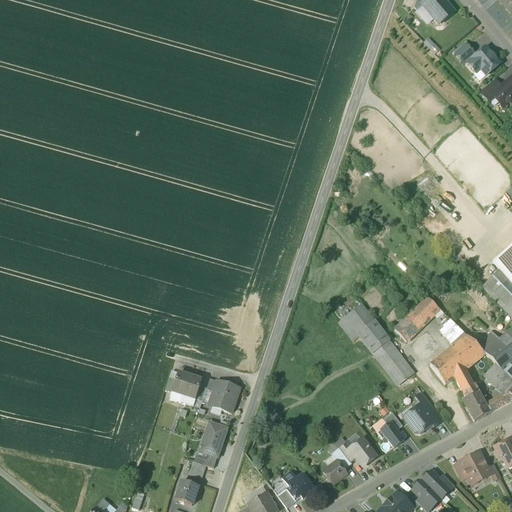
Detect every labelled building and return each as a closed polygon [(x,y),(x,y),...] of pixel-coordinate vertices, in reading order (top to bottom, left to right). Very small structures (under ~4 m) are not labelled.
[(428,0),(418,0),(417,1),(413,10),(417,13),(422,9),(422,8),(430,1),(428,0)] [(453,14),(441,0),(430,0),(430,1),(422,8),(422,9),(438,27),(453,14)] [(511,0),(499,0),(498,1),(504,8),(505,8),(511,16),(511,0)] [(465,47),(454,56),(463,66),(474,57),(465,47)] [(485,50),(467,66),(475,75),(480,72),(486,79),(500,67),(485,50)] [(500,90),(493,95),(496,98),(500,103),(504,104),(506,107),(510,107),(511,105),(511,81),(511,80),(500,90)] [(495,83),(481,95),(489,104),(496,98),(493,95),(500,90),(495,83)] [(511,247),(492,264),(499,272),(511,287),(511,247)] [(511,289),(511,287),(499,272),(497,274),(511,289)] [(511,289),(497,274),(497,273),(481,289),(511,319),(511,289)] [(442,315),(427,299),(401,325),(413,337),(433,318),(436,321),(442,315)] [(414,375),(362,306),(338,325),(352,344),(359,338),(396,388),(414,375)] [(442,315),(436,321),(444,329),(450,322),(443,315),(442,315)] [(466,338),(450,322),(444,329),(442,331),(456,346),(466,338)] [(401,325),(394,332),(406,344),(413,337),(401,325)] [(511,362),(511,331),(499,343),(484,356),(496,368),(501,373),(508,366),(511,362)] [(492,335),(477,348),(484,356),(499,343),(492,335)] [(477,348),(466,338),(456,346),(453,349),(468,368),(484,356),(477,348)] [(453,349),(429,367),(445,387),(454,380),(462,373),(468,368),(453,349)] [(511,370),(508,366),(501,373),(511,383),(511,370)] [(511,384),(501,373),(496,368),(491,372),(491,371),(484,378),(505,398),(511,404),(511,403),(511,384)] [(472,387),(462,373),(454,380),(461,393),(472,387)] [(190,379),(178,375),(176,380),(171,394),(183,398),(190,379)] [(170,379),(169,379),(165,392),(171,394),(176,380),(170,379)] [(201,382),(190,379),(183,398),(195,402),(200,388),(201,382)] [(217,383),(210,380),(206,390),(206,391),(213,394),(214,393),(213,392),(217,383)] [(240,391),(217,383),(213,392),(214,393),(217,394),(212,409),(232,415),(240,391)] [(486,409),(478,395),(474,386),(472,387),(461,393),(465,400),(462,402),(474,423),(489,415),(486,409)] [(206,390),(200,388),(195,402),(202,404),(206,391),(206,390)] [(171,394),(165,392),(163,399),(169,401),(171,394)] [(183,398),(171,394),(169,401),(181,405),(183,398)] [(436,414),(422,395),(415,400),(421,408),(421,407),(430,419),(436,414)] [(195,402),(183,398),(181,405),(193,409),(195,402)] [(505,398),(486,409),(489,415),(497,411),(511,404),(505,398)] [(202,404),(195,402),(193,409),(199,411),(202,404)] [(421,408),(404,420),(416,436),(420,436),(423,434),(424,429),(432,424),(432,421),(430,419),(421,407),(421,408)] [(402,428),(392,415),(383,422),(387,427),(388,427),(388,428),(391,425),(397,432),(402,428)] [(226,431),(209,425),(200,454),(207,456),(217,459),(226,431)] [(391,425),(388,428),(388,427),(387,427),(377,435),(382,442),(385,439),(394,451),(401,445),(401,444),(404,442),(397,432),(391,425)] [(511,441),(494,450),(500,463),(502,462),(507,471),(511,468),(511,441)] [(350,451),(349,451),(356,460),(363,469),(375,459),(362,442),(350,451)] [(350,451),(346,445),(339,451),(350,465),(356,460),(349,451),(350,451)] [(342,471),(350,465),(339,451),(331,457),(337,464),(342,471)] [(479,455),(459,465),(461,469),(467,480),(471,488),(490,478),(491,478),(487,472),(479,455)] [(217,459),(207,456),(206,461),(207,462),(205,468),(213,470),(217,459)] [(206,461),(196,458),(194,464),(205,468),(207,462),(206,461)] [(205,468),(194,464),(189,477),(201,481),(205,468)] [(337,464),(323,474),(327,479),(326,480),(330,485),(331,485),(332,486),(346,476),(342,471),(337,464)] [(494,468),(487,472),(491,478),(490,478),(493,483),(500,480),(494,468)] [(461,469),(455,472),(460,483),(467,480),(461,469)] [(291,474),(282,481),(289,490),(286,493),(293,502),(295,501),(299,497),(302,501),(314,493),(311,490),(312,489),(305,479),(304,480),(302,477),(297,481),(291,474)] [(439,482),(431,474),(422,483),(440,502),(449,492),(439,482)] [(453,488),(443,478),(439,482),(449,492),(453,488)] [(198,488),(181,483),(175,502),(192,508),(198,488)] [(440,502),(422,483),(413,492),(420,500),(431,511),(440,502)] [(286,493),(278,499),(287,511),(297,504),(295,501),(293,502),(286,493)] [(405,502),(397,494),(387,504),(394,511),(408,511),(412,509),(405,502)] [(275,511),(267,496),(247,507),(248,509),(250,511),(275,511)] [(132,511),(134,511),(139,511),(143,499),(137,497),(132,511)] [(416,504),(409,497),(405,502),(412,509),(414,511),(415,511),(419,508),(416,504)] [(429,511),(431,511),(420,500),(416,504),(419,508),(423,511),(429,511)] [(102,501),(96,510),(98,511),(105,511),(109,507),(102,501)]
